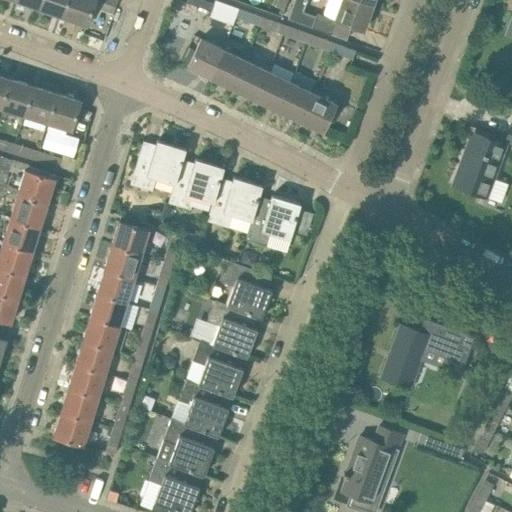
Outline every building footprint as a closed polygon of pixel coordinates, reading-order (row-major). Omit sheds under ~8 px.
[(41,0),(39,7),(62,16),(67,0),(41,0)] [(67,0),(62,16),(86,24),(94,0),(67,0)] [(208,18),(209,15),(212,8),(214,3),(206,0),(187,0),(187,2),(197,5),(194,13),(208,18)] [(236,16),(240,8),(217,0),(214,0),(214,3),(212,8),(209,15),(233,24),(236,16)] [(281,16),(287,0),(276,0),(272,12),(281,16)] [(294,0),(292,7),(288,19),(312,28),(317,16),(304,11),(307,0),(294,0)] [(363,29),(372,5),(357,0),(342,0),(335,19),(363,29)] [(262,26),(265,17),(240,8),(236,16),(262,26)] [(262,26),(283,33),(285,25),(265,17),(262,26)] [(301,53),(305,42),(308,33),(285,25),(283,33),(279,45),(301,53)] [(305,42),(329,50),(332,41),(308,33),(305,42)] [(187,66),(210,77),(224,49),(201,38),(187,66)] [(356,50),(332,41),(329,50),(353,59),(356,50)] [(246,59),(224,49),(210,77),(233,87),(246,59)] [(268,70),(246,59),(233,87),(255,98),(268,70)] [(291,81),(268,70),(255,98),(277,109),(291,81)] [(0,105),(9,77),(0,74),(0,105)] [(0,106),(23,114),(32,84),(9,77),(0,105),(0,106)] [(291,81),(277,109),(300,120),(313,92),(291,81)] [(56,92),(32,84),(23,114),(47,121),(56,92)] [(80,99),(56,92),(47,121),(71,129),(80,99)] [(313,92),(300,120),(323,131),(336,103),(313,92)] [(461,159),(452,184),(486,196),(506,144),(476,133),(465,161),(461,159)] [(14,143),(0,138),(0,148),(12,152),(14,143)] [(155,177),(173,182),(174,183),(180,164),(181,164),(186,148),(157,139),(154,149),(141,145),(130,183),(152,189),(155,177)] [(38,150),(14,143),(12,152),(35,159),(38,150)] [(62,158),(38,150),(35,159),(59,167),(62,158)] [(0,187),(3,189),(13,159),(0,154),(0,187)] [(218,182),(219,182),(224,166),(195,157),(192,167),(181,164),(180,164),(174,183),(173,182),(168,201),(189,207),(193,196),(211,201),(212,201),(218,182)] [(25,168),(17,193),(47,202),(55,178),(25,168)] [(256,200),(257,201),(262,184),(234,176),(231,186),(219,182),(218,182),(212,201),(211,201),(206,220),(227,227),(231,214),(249,219),(250,219),(256,200)] [(10,216),(40,225),(47,202),(17,193),(10,216)] [(269,204),(257,201),(256,200),(250,219),(249,219),(244,238),(267,245),(270,232),(290,238),(300,203),(272,194),(269,204)] [(32,249),(40,225),(10,216),(3,240),(32,249)] [(111,244),(141,253),(149,229),(119,220),(111,244)] [(163,260),(172,263),(181,233),(180,233),(182,228),(176,226),(174,231),(172,230),(163,260)] [(201,236),(184,230),(181,239),(198,245),(201,236)] [(0,265),(25,273),(32,249),(3,240),(0,248),(0,265)] [(134,277),(141,253),(111,244),(104,268),(134,277)] [(251,313),(261,317),(272,289),(262,285),(266,273),(228,259),(220,281),(232,285),(226,303),(251,313)] [(163,260),(156,284),(165,287),(172,263),(163,260)] [(0,265),(0,291),(18,297),(25,273),(0,265)] [(127,301),(134,277),(104,268),(97,292),(127,301)] [(149,308),(158,310),(165,287),(156,284),(149,308)] [(0,318),(10,321),(18,297),(0,291),(0,318)] [(119,325),(127,301),(97,292),(90,316),(119,325)] [(251,313),(226,303),(214,299),(206,320),(219,325),(212,343),(212,344),(237,353),(247,356),(257,328),(247,325),(251,313)] [(141,331),(150,334),(158,310),(149,308),(141,331)] [(90,316),(82,339),(112,348),(119,325),(90,316)] [(409,387),(423,349),(449,358),(445,368),(460,373),(474,336),(425,318),(420,330),(401,323),(381,377),(409,387)] [(150,334),(141,331),(134,355),(143,358),(150,334)] [(212,344),(212,343),(199,338),(185,377),(198,382),(222,391),(222,392),(232,396),(243,368),(233,364),(237,353),(212,344)] [(112,348),(82,339),(75,363),(105,372),(112,348)] [(478,344),(471,365),(485,370),(488,371),(494,351),(495,350),(478,344)] [(127,379),(136,381),(143,358),(134,355),(127,379)] [(68,387),(98,396),(105,372),(75,363),(68,387)] [(222,391),(198,382),(185,377),(177,399),(190,404),(184,421),(183,422),(208,431),(218,435),(228,407),(218,403),(222,392),(222,391)] [(129,405),(136,381),(127,379),(120,402),(129,405)] [(511,389),(503,385),(494,403),(505,408),(511,394),(511,389)] [(91,419),(98,396),(68,387),(61,410),(91,419)] [(113,426),(122,429),(129,405),(120,402),(113,426)] [(486,419),(496,424),(505,408),(494,403),(486,419)] [(83,444),(91,419),(61,410),(53,435),(83,444)] [(163,438),(156,457),(169,461),(193,471),(203,474),(214,446),(204,443),(208,431),(183,422),(184,421),(170,417),(162,438),(163,438)] [(347,476),(342,489),(351,493),(347,503),(370,511),(374,511),(396,453),(403,434),(398,432),(379,425),(373,440),(359,435),(350,459),(353,460),(348,473),(344,471),(343,475),(347,476)] [(122,429),(113,426),(105,450),(114,453),(122,429)] [(481,452),(490,437),(479,431),(471,446),(481,452)] [(193,471),(169,461),(156,457),(148,479),(161,483),(149,511),(178,511),(179,510),(184,511),(189,511),(199,486),(189,482),(193,471)] [(475,494),(485,499),(493,483),(483,478),(475,494)] [(478,511),(485,499),(475,494),(467,510),(471,511),(478,511)]
